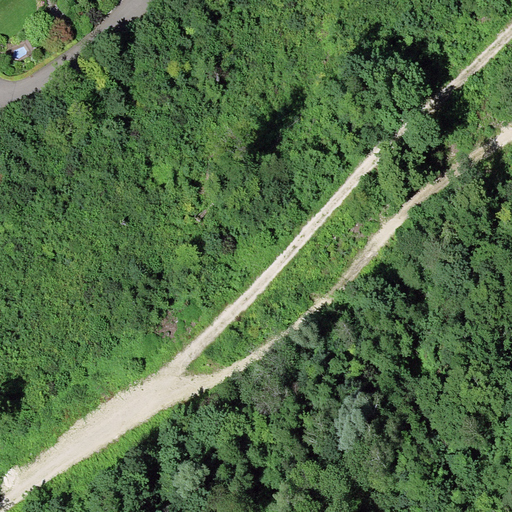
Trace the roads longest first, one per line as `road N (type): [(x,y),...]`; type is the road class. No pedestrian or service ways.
road 1 (track): [(155,394),(377,147),(511,30)]
road 2 (track): [(155,394),(258,344),(511,143)]
road 3 (track): [(0,503),(155,394)]
road 4 (residential): [(4,99),(69,58),(135,0)]
